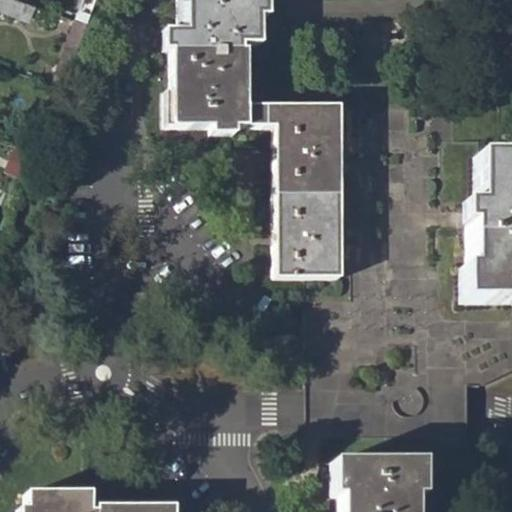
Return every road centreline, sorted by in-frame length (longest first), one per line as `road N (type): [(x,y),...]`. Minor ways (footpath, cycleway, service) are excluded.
road 1 (residential): [(194,411),(304,405),(465,409),(511,418)]
road 2 (residential): [(106,165),(244,324),(303,344)]
road 3 (residential): [(106,165),(102,372)]
road 4 (residential): [(126,0),(109,59),(106,165)]
